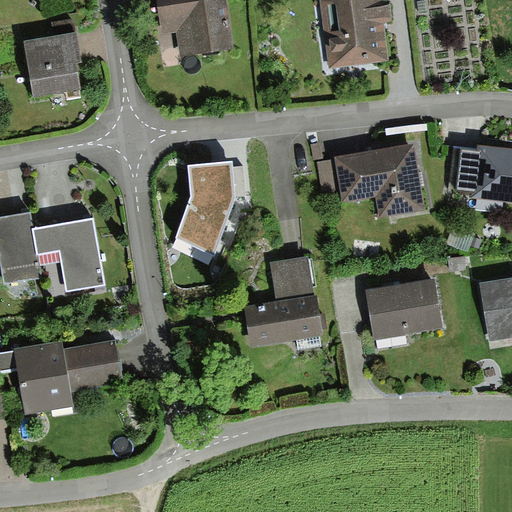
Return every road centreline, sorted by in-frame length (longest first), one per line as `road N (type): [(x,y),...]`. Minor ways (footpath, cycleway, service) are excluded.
road 1 (residential): [(511,107),(132,137)]
road 2 (residential): [(132,137),(173,390),(203,449)]
road 3 (residential): [(511,403),(299,417),(203,449)]
road 4 (residential): [(203,449),(164,469),(0,492)]
road 5 (residential): [(108,0),(132,137)]
road 6 (residential): [(132,137),(0,158)]
